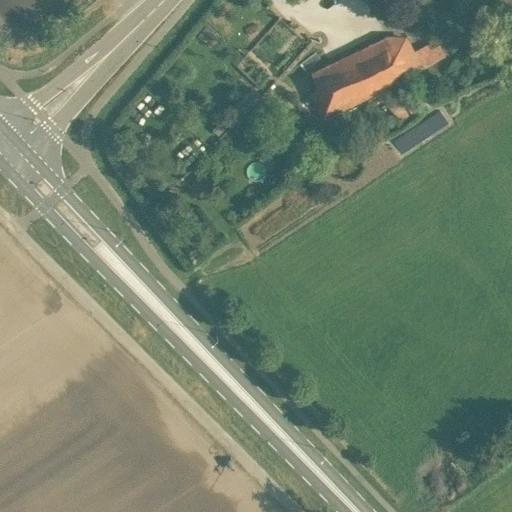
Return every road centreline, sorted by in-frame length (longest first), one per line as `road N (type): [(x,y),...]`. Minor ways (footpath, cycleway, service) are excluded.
road 1 (primary): [(356,511),(20,164)]
road 2 (tertiary): [(20,164),(122,41)]
road 3 (tertiary): [(122,41),(0,131)]
